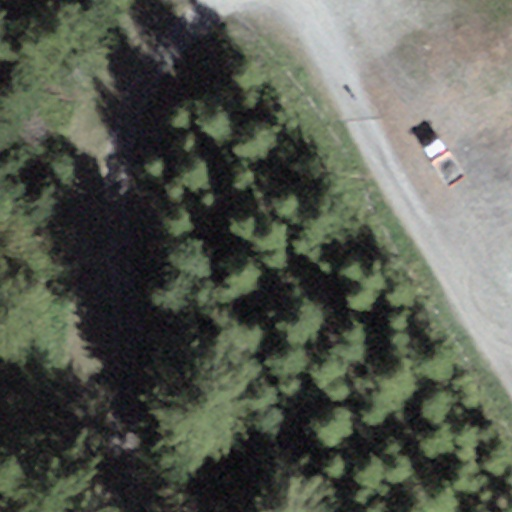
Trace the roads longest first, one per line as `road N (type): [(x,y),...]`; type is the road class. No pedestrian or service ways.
road 1 (track): [(122,511),(126,328),(118,173),(129,106),(195,14),(220,0)]
road 2 (track): [(296,0),(511,377)]
